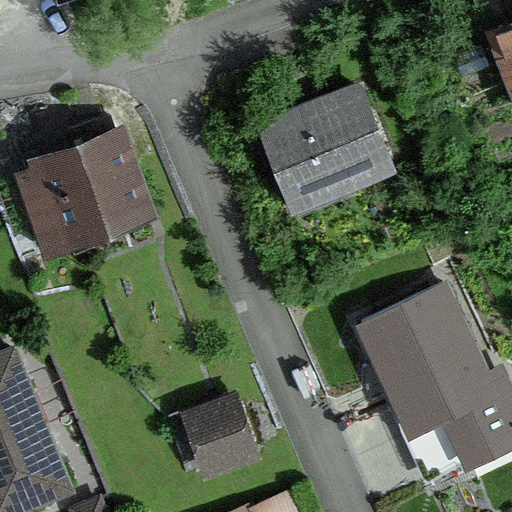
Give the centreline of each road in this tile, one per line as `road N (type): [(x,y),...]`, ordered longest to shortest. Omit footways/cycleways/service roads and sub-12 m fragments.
road 1 (residential): [(0,72),(147,50),(349,511)]
road 2 (track): [(147,50),(315,0)]
